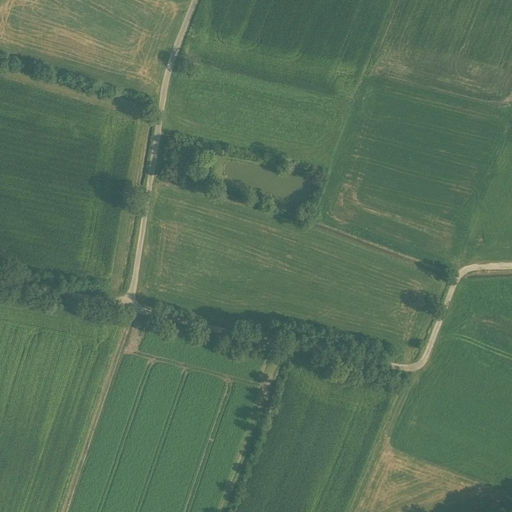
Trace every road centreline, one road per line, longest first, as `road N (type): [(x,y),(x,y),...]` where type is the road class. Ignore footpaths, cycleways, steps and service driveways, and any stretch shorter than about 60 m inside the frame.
road 1 (track): [(0,281),(415,374),(466,275),(511,271)]
road 2 (unclassified): [(194,0),(164,87),(129,307)]
road 3 (track): [(129,307),(60,511)]
